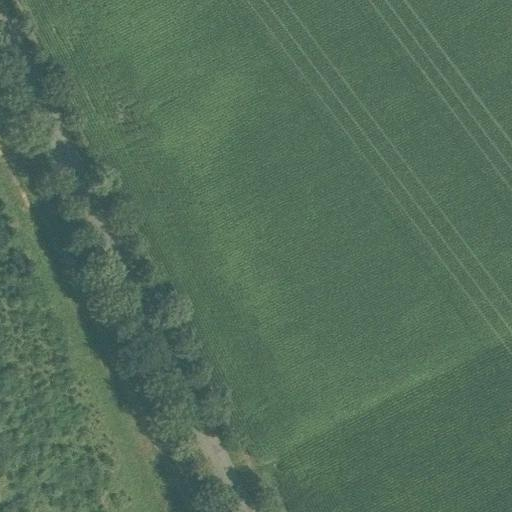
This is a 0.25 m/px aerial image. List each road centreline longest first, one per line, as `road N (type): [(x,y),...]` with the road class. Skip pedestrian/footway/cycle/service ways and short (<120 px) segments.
road 1 (unclassified): [(241,511),(0,37)]
road 2 (track): [(163,511),(165,484),(0,149)]
